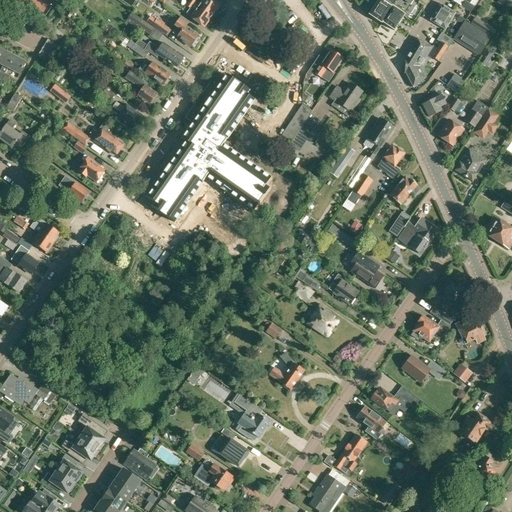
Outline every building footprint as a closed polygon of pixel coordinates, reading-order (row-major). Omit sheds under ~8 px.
[(189,0),(189,1),(211,17),(219,6),(210,0),(202,0),(200,4),(196,1),(197,0),(189,0)] [(376,0),(367,14),(368,15),(380,22),(380,23),(381,22),(382,22),(394,4),(392,3),(394,0),(376,0)] [(474,6),(465,0),(461,6),(471,11),(474,6)] [(191,17),(204,26),(211,17),(189,1),(185,6),(189,9),(185,14),(191,17)] [(382,22),(393,30),(397,24),(400,21),(399,20),(405,12),(394,4),(382,22)] [(464,21),(465,22),(466,20),(459,16),(457,20),(453,17),(455,13),(440,4),(436,11),(449,19),(448,20),(450,22),(451,21),(455,23),(461,26),(464,21)] [(65,15),(70,18),(74,11),(69,8),(65,15)] [(445,30),(450,22),(448,20),(449,19),(436,11),(429,21),(445,30)] [(131,13),(126,21),(133,26),(134,25),(136,26),(150,35),(149,36),(155,41),(157,39),(158,41),(162,34),(154,28),(141,19),(131,13)] [(146,22),(151,26),(155,20),(151,17),(146,22)] [(191,44),(193,45),(195,42),(194,40),(198,35),(185,26),(188,22),(181,18),(175,25),(177,26),(172,33),(178,37),(177,38),(190,46),(191,44)] [(471,24),(470,25),(489,38),(491,39),(496,32),(474,18),(471,24)] [(461,26),(458,31),(452,40),(478,56),(489,38),(470,25),(465,22),(464,21),(461,26)] [(455,23),(453,26),(452,28),(458,31),(461,26),(455,23)] [(64,34),(56,30),(53,35),(60,40),(64,34)] [(441,41),(448,46),(452,40),(441,33),(436,40),(440,43),(441,41)] [(127,46),(143,58),(147,53),(130,41),(130,42),(125,38),(122,42),(121,45),(125,48),(127,46)] [(418,39),(410,51),(424,60),(432,47),(418,39)] [(45,45),(54,52),(58,47),(48,40),(45,45)] [(438,62),(448,46),(441,41),(440,43),(431,57),(438,62)] [(163,43),(156,54),(162,58),(176,67),(179,62),(181,62),(182,60),(182,58),(183,56),(170,47),(169,48),(163,43)] [(41,51),(51,57),(54,52),(45,45),(41,51)] [(67,53),(88,69),(94,61),(82,52),(81,53),(72,46),(67,53)] [(5,73),(7,68),(14,56),(2,50),(0,54),(0,64),(2,66),(0,70),(0,80),(1,81),(5,73)] [(305,78),(306,79),(308,80),(313,73),(321,78),(328,83),(334,73),(333,72),(342,58),(330,50),(324,59),(318,68),(312,65),(305,75),(305,78)] [(38,57),(47,62),(51,57),(41,51),(38,57)] [(405,74),(404,75),(411,89),(413,88),(425,78),(420,67),(421,65),(423,66),(426,61),(424,60),(410,51),(405,60),(404,72),(405,74)] [(485,67),(491,72),(493,69),(495,69),(498,65),(490,60),(482,55),(478,62),(485,67)] [(14,56),(7,68),(19,74),(25,62),(14,56)] [(145,72),(163,85),(164,84),(165,85),(168,81),(167,80),(170,75),(152,62),(145,72)] [(157,94),(146,86),(147,84),(130,71),(125,78),(141,89),(137,95),(149,104),(150,104),(152,103),(154,101),(154,98),(157,94)] [(1,81),(6,84),(9,76),(5,73),(1,81)] [(454,74),(446,86),(456,92),(464,80),(454,74)] [(185,142),(147,197),(155,203),(152,207),(174,222),(186,205),(180,201),(184,194),(191,199),(206,178),(222,189),(226,183),(233,187),(228,194),(253,211),(269,189),(265,186),(271,178),(223,145),(254,100),(246,94),(249,91),(226,75),(209,99),(204,107),(181,139),(185,142)] [(38,81),(32,89),(39,94),(45,86),(38,81)] [(336,102),(350,112),(359,100),(357,99),(362,92),(349,83),(342,92),(336,87),(329,97),(336,102)] [(99,96),(109,103),(115,96),(105,89),(99,96)] [(7,108),(14,112),(22,98),(16,93),(7,108)] [(69,96),(64,93),(59,99),(64,103),(69,96)] [(423,105),(429,118),(441,112),(439,108),(446,105),(441,96),(423,105)] [(448,108),(454,112),(460,102),(454,98),(448,108)] [(464,121),(474,127),(481,117),(487,108),(477,101),(471,110),(464,121)] [(117,118),(132,129),(142,116),(127,105),(124,108),(116,102),(112,107),(120,113),(117,118)] [(302,105),(281,136),(291,142),(301,128),(311,113),(312,112),(302,105)] [(472,133),(483,139),(488,132),(492,135),(497,126),(493,124),(499,116),(488,109),(472,133)] [(311,113),(301,128),(310,135),(320,119),(311,113)] [(366,156),(372,161),(378,153),(377,153),(380,148),(394,128),(380,119),(367,139),(376,145),(373,150),(371,149),(366,156)] [(437,136),(453,146),(463,130),(448,120),(437,136)] [(0,134),(0,139),(12,148),(16,143),(22,147),(29,137),(21,132),(18,136),(11,131),(15,125),(10,121),(5,127),(0,134)] [(94,141),(101,146),(115,155),(122,144),(109,135),(113,130),(103,123),(99,129),(101,130),(94,141)] [(73,137),(85,146),(90,138),(78,130),(73,137)] [(74,148),(82,154),(87,148),(78,142),(74,148)] [(22,155),(28,159),(30,157),(32,159),(38,152),(35,149),(30,145),(22,155)] [(290,157),(296,149),(291,146),(285,154),(290,157)] [(381,171),(392,179),(399,170),(394,167),(399,161),(398,161),(403,155),(396,149),(395,150),(391,146),(380,161),(378,164),(376,167),(379,169),(378,170),(380,172),(381,171)] [(329,173),(335,177),(344,164),(348,158),(353,152),(347,147),(329,173)] [(38,151),(49,159),(52,156),(40,148),(38,151)] [(454,170),(472,182),(486,160),(468,149),(454,170)] [(87,176),(95,182),(96,181),(98,181),(99,179),(99,177),(104,170),(95,163),(95,162),(85,155),(81,159),(85,162),(78,171),(86,177),(87,176)] [(351,190),(362,198),(373,181),(362,174),(351,190)] [(484,183),(499,194),(504,187),(495,182),(496,180),(489,175),(484,183)] [(389,196),(400,206),(404,200),(411,192),(414,195),(418,189),(415,187),(416,186),(409,181),(408,181),(404,177),(393,190),(393,191),(390,195),(389,196)] [(68,192),(81,202),(88,193),(69,179),(65,183),(70,187),(69,188),(71,188),(68,192)] [(215,194),(206,209),(215,214),(224,199),(215,194)] [(349,199),(344,208),(352,213),(358,204),(349,199)] [(403,229),(410,218),(401,213),(388,231),(397,237),(403,229)] [(16,217),(13,222),(25,230),(28,225),(16,217)] [(483,233),(508,249),(511,242),(511,239),(510,238),(511,235),(511,229),(492,217),(483,233)] [(38,233),(52,243),(54,241),(56,241),(57,239),(57,237),(59,233),(38,218),(35,223),(32,223),(30,227),(38,233)] [(415,237),(408,246),(418,253),(418,254),(419,254),(423,248),(432,235),(433,236),(437,230),(420,218),(417,223),(410,219),(403,229),(405,230),(415,237)] [(355,220),(349,229),(356,233),(362,225),(355,220)] [(332,224),(328,231),(354,248),(358,242),(332,224)] [(21,239),(7,230),(2,236),(17,245),(21,239)] [(50,247),(52,243),(38,233),(32,243),(46,252),(47,251),(49,251),(50,249),(50,247)] [(311,240),(306,236),(301,243),(306,247),(311,240)] [(276,250),(281,253),(285,247),(280,244),(276,250)] [(18,265),(31,274),(38,264),(37,263),(38,262),(34,258),(32,260),(25,254),(18,250),(12,260),(18,264),(18,265)] [(302,251),(298,257),(303,260),(307,254),(302,251)] [(351,272),(374,288),(382,276),(376,272),(380,267),(358,252),(353,258),(357,261),(353,268),(354,268),(351,272)] [(386,259),(393,264),(398,257),(390,252),(386,259)] [(14,274),(0,263),(0,280),(18,293),(26,281),(15,273),(14,274)] [(294,278),(316,291),(321,285),(305,274),(305,273),(300,269),(294,278)] [(333,293),(349,305),(358,293),(342,281),(343,279),(337,275),(332,282),(327,289),(333,293)] [(441,296),(454,305),(464,291),(451,282),(450,283),(446,280),(437,292),(442,295),(441,296)] [(294,287),(310,298),(314,292),(298,281),(294,287)] [(0,316),(1,317),(8,307),(0,301),(0,316)] [(466,306),(461,302),(455,310),(461,314),(466,306)] [(324,337),(327,337),(329,333),(328,331),(332,325),(335,326),(338,321),(336,319),(323,310),(324,309),(320,306),(307,324),(324,337)] [(440,321),(450,327),(450,326),(450,327),(454,321),(442,313),(438,318),(441,320),(440,321)] [(419,336),(429,343),(435,334),(440,336),(443,331),(446,333),(450,327),(440,321),(437,326),(423,316),(419,321),(420,322),(413,332),(410,335),(416,339),(419,336)] [(455,325),(465,345),(475,340),(476,344),(478,345),(483,342),(484,340),(475,321),(463,326),(462,322),(455,325)] [(266,332),(276,339),(282,330),(272,323),(271,325),(267,331),(266,332)] [(288,389),(290,391),(304,371),(293,364),(294,362),(285,352),(279,356),(289,369),(285,374),(274,367),(268,375),(279,383),(281,385),(281,386),(287,390),(288,389)] [(402,368),(420,382),(428,373),(438,380),(445,372),(431,361),(426,367),(411,356),(402,368)] [(453,374),(464,383),(472,373),(460,364),(453,374)] [(203,371),(197,366),(187,380),(194,385),(203,371)] [(43,400),(49,404),(55,396),(41,386),(38,390),(23,379),(22,382),(10,374),(2,386),(29,404),(35,395),(38,396),(37,398),(42,402),(43,400)] [(210,389),(230,404),(236,395),(207,374),(200,382),(210,389)] [(371,398),(372,398),(372,399),(385,410),(386,410),(390,413),(395,406),(404,413),(408,408),(410,405),(411,406),(416,400),(410,395),(405,401),(399,397),(397,400),(395,398),(394,400),(380,388),(376,393),(375,392),(372,393),(371,396),(371,398)] [(237,424),(240,426),(241,426),(238,431),(248,439),(249,438),(254,441),(256,438),(258,439),(269,422),(258,415),(262,410),(239,395),(234,402),(246,410),(245,412),(237,424)] [(356,415),(357,417),(356,418),(368,427),(365,432),(376,441),(380,435),(378,434),(386,423),(365,407),(361,411),(359,411),(356,415)] [(0,437),(9,443),(13,437),(10,435),(4,431),(13,418),(0,408),(0,437)] [(75,434),(78,436),(97,449),(98,449),(100,450),(104,444),(102,443),(105,439),(95,432),(100,426),(82,414),(77,421),(82,424),(75,434)] [(458,434),(474,444),(484,429),(486,430),(489,432),(494,424),(478,414),(474,420),(468,416),(464,422),(465,423),(458,434)] [(221,433),(231,440),(234,435),(225,428),(221,433)] [(334,467),(345,474),(348,470),(351,472),(356,464),(353,462),(366,442),(355,435),(348,445),(344,450),(345,450),(334,467)] [(429,447),(434,440),(428,435),(423,443),(429,447)] [(61,446),(68,451),(67,453),(77,460),(80,455),(83,455),(90,460),(93,456),(95,457),(99,451),(97,450),(97,449),(78,436),(73,443),(65,441),(61,446)] [(48,441),(45,439),(42,443),(48,448),(51,443),(48,441)] [(229,439),(219,454),(238,467),(248,452),(229,439)] [(185,452),(198,462),(204,453),(191,444),(185,452)] [(417,452),(423,457),(427,453),(421,447),(417,452)] [(26,448),(22,454),(28,459),(33,453),(26,448)] [(133,450),(128,456),(130,458),(126,464),(131,467),(130,467),(147,479),(156,467),(146,460),(149,455),(140,449),(137,453),(133,450)] [(64,460),(57,470),(75,483),(77,481),(78,481),(82,475),(81,474),(83,472),(73,465),(76,461),(66,454),(62,459),(64,460)] [(474,474),(488,483),(498,468),(491,464),(492,462),(484,457),(481,455),(471,471),(474,474)] [(22,458),(19,463),(24,466),(27,461),(22,458)] [(418,464),(411,458),(408,463),(415,468),(418,464)] [(210,483),(222,491),(231,478),(219,469),(220,468),(214,463),(213,464),(206,459),(193,477),(207,487),(210,483)] [(416,472),(407,465),(402,471),(407,474),(412,478),(416,472)] [(26,467),(22,471),(28,475),(31,470),(26,467)] [(116,479),(134,491),(139,495),(142,491),(136,487),(141,481),(123,468),(116,479)] [(19,474),(12,469),(9,474),(15,479),(19,474)] [(75,483),(57,470),(53,475),(48,472),(41,481),(55,490),(58,486),(68,493),(69,491),(71,492),(75,485),(74,485),(75,483)] [(318,511),(328,511),(331,509),(329,508),(333,502),(330,500),(340,485),(326,476),(314,494),(316,495),(309,505),(319,511),(318,511)] [(16,491),(23,481),(18,478),(11,487),(16,491)] [(116,479),(109,489),(127,501),(134,491),(116,479)] [(355,490),(347,485),(343,492),(350,497),(355,490)] [(17,493),(10,488),(1,502),(7,506),(17,493)] [(39,493),(33,502),(47,511),(53,511),(58,506),(52,501),(56,497),(45,489),(41,494),(39,493)] [(109,489),(102,499),(119,511),(127,501),(109,489)] [(388,491),(381,501),(389,506),(396,496),(388,491)] [(477,511),(482,511),(485,507),(491,497),(482,492),(475,503),(480,507),(477,511)] [(149,502),(153,505),(157,498),(151,494),(146,500),(149,502)] [(185,511),(186,511),(217,511),(218,511),(209,506),(210,504),(205,500),(204,502),(195,496),(185,511)] [(47,511),(33,502),(28,499),(25,503),(29,506),(25,511),(24,511),(47,511)] [(119,511),(102,499),(95,509),(98,511),(119,511)] [(161,500),(158,504),(165,510),(169,505),(161,500)] [(423,511),(433,511),(438,505),(431,500),(423,511)] [(148,511),(153,505),(149,502),(144,509),(148,511)]
